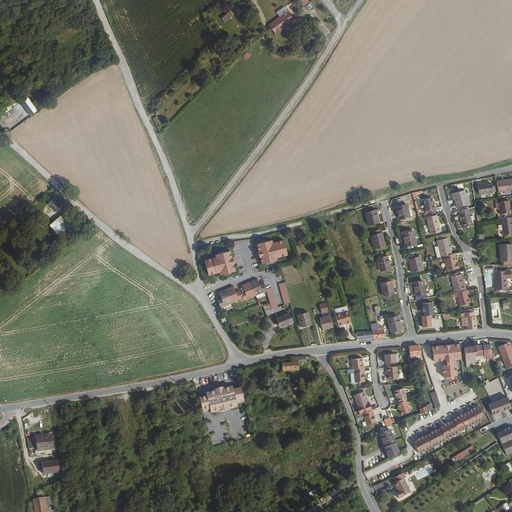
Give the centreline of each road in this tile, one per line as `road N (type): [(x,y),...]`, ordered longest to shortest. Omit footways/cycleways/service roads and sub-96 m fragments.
road 1 (unclassified): [(201,293),(172,182),(96,0)]
road 2 (track): [(361,0),(189,236)]
road 3 (track): [(0,140),(101,227),(201,293)]
road 4 (tertiary): [(240,364),(17,406)]
road 5 (residential): [(374,511),(360,479),(356,433),(319,349)]
road 6 (residential): [(488,333),(479,272),(439,183)]
road 7 (residential): [(383,198),(414,340)]
